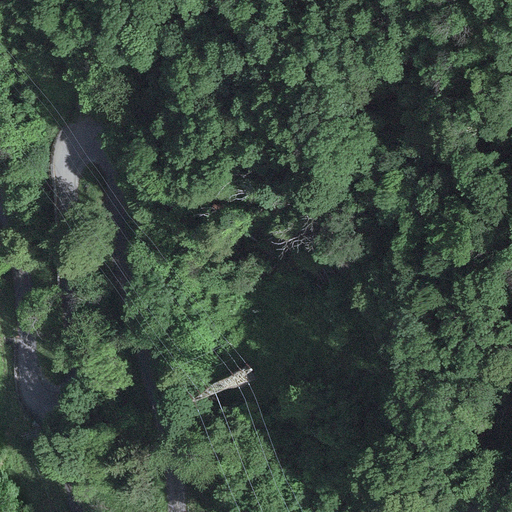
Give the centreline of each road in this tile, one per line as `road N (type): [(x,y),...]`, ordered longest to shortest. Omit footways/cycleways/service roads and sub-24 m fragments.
road 1 (tertiary): [(176,511),(119,252),(121,176),(105,136),(78,135),(69,150),(70,301),(82,375),(76,400),(56,411)]
road 2 (tertiary): [(56,411),(35,396),(28,371),(17,260),(0,202)]
